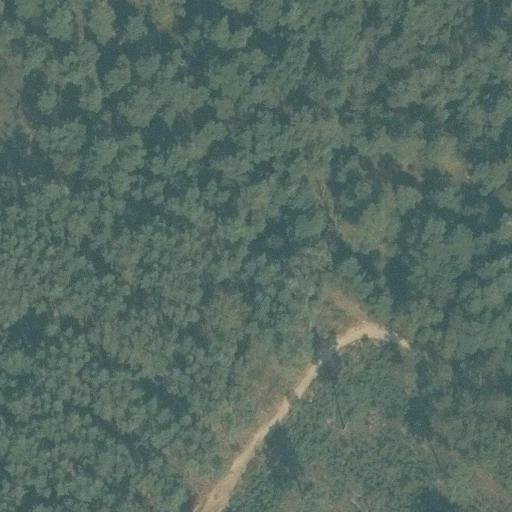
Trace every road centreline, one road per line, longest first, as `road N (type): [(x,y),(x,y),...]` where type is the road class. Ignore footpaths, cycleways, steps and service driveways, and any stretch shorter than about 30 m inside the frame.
road 1 (track): [(511,479),(435,400),(360,343),(215,511)]
road 2 (track): [(122,511),(0,432)]
